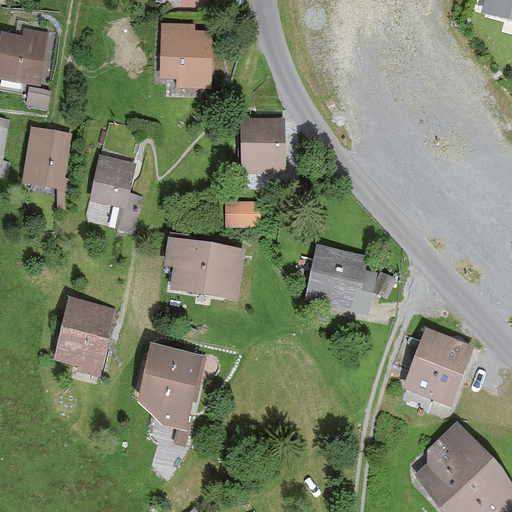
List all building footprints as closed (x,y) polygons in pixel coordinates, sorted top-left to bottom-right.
[(511,16),(511,0),(491,0),(489,10),(511,16)] [(184,78),(184,86),(206,87),(207,38),(189,38),(189,31),(167,31),(166,77),(184,78)] [(6,41),(1,76),(35,82),(43,36),(26,34),(25,44),(6,41)] [(246,126),(247,172),(280,171),(279,126),(246,126)] [(67,191),(69,181),(61,179),(67,141),(37,136),(29,181),(59,185),(58,190),(67,191)] [(122,207),(118,229),(134,232),(141,198),(128,195),(133,169),(111,164),(109,172),(102,171),(95,201),(122,207)] [(256,225),(256,207),(230,207),(230,225),(256,225)] [(184,264),(180,286),(230,294),(235,259),(207,255),(209,246),(174,241),(171,262),(184,264)] [(323,256),(314,297),(362,308),(368,280),(356,277),(359,264),(323,256)] [(76,311),(65,355),(96,363),(107,318),(76,311)] [(431,338),(412,388),(447,401),(466,352),(431,338)] [(158,356),(147,405),(166,422),(182,425),(190,389),(196,390),(201,366),(158,356)] [(511,511),(511,500),(477,463),(482,459),(456,431),(433,452),(441,461),(424,477),(456,511),(511,511)]
